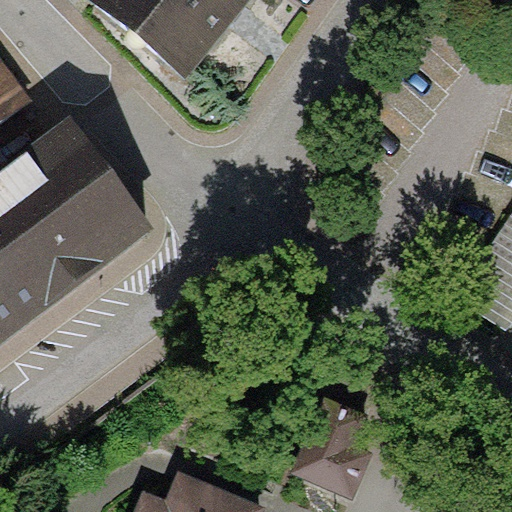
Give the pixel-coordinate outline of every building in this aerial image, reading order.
[(97,0),(95,3),(185,78),(247,0),(97,0)] [(0,126),(29,105),(0,66),(0,126)] [(0,343),(147,234),(72,134),(0,187),(0,343)] [(511,329),(511,231),(467,304),(511,331),(511,329)] [(293,473),(352,499),(369,460),(371,456),(353,448),(366,419),(326,402),(323,402),(293,473)] [(170,509),(148,500),(142,511),(256,511),(182,480),(170,509)]
